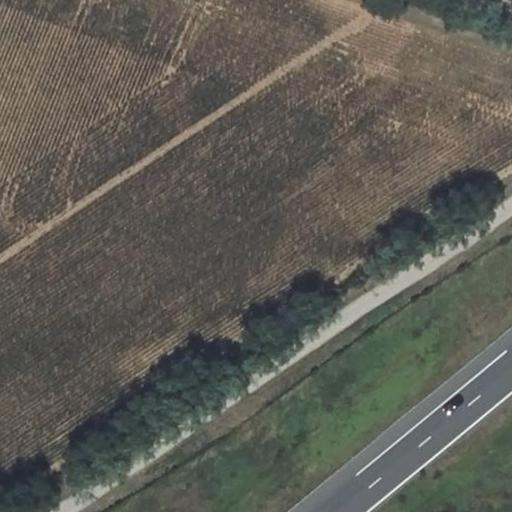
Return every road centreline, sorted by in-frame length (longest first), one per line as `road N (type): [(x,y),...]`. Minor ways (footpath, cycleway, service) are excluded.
road 1 (track): [(55,511),(511,203)]
road 2 (motorway): [(511,368),(338,511)]
